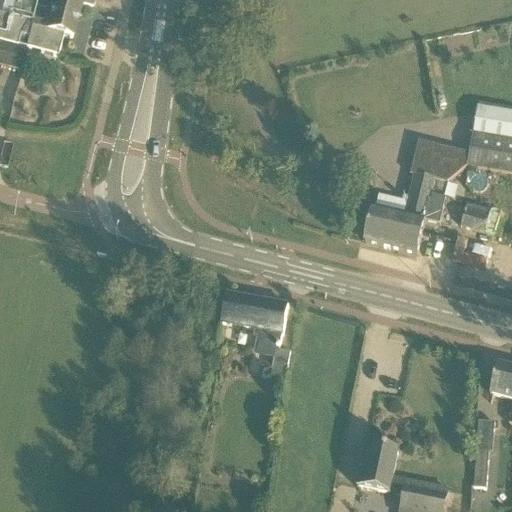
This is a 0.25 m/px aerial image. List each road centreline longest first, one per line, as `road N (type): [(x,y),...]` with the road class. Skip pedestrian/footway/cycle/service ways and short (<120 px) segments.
road 1 (secondary): [(511,330),(166,239),(133,206)]
road 2 (secondary): [(133,206),(163,0)]
road 3 (unclassified): [(133,206),(70,212),(0,194)]
